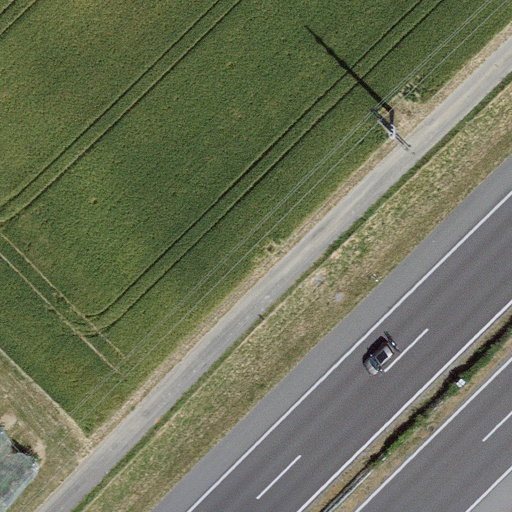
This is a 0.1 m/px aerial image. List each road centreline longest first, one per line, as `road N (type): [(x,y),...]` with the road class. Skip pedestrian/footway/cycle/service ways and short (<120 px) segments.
road 1 (track): [(60,511),(511,59)]
road 2 (motorway): [(511,246),(243,511)]
road 3 (motorway): [(417,511),(511,417)]
